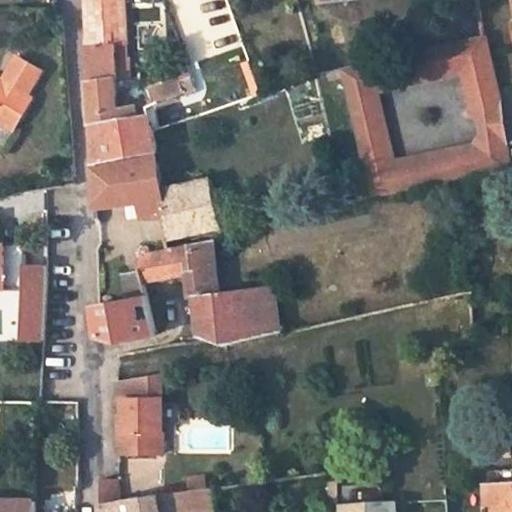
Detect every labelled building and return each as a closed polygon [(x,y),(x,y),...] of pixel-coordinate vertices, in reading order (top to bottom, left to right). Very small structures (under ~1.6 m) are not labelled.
[(82,127),(86,127),(143,121),(142,113),(188,96),(183,80),(138,96),(140,105),(129,110),(111,113),(107,84),(110,84),(109,60),(120,62),(115,0),(77,0),(79,50),(82,127)] [(510,169),(506,140),(480,145),(393,162),(376,91),(462,73),(473,112),(501,107),(484,36),(342,68),(371,199),(468,179),(510,169)] [(0,126),(14,134),(33,100),(31,99),(43,75),(17,61),(5,85),(2,84),(0,84),(0,126)] [(480,145),(473,112),(462,73),(376,91),(393,162),(480,145)] [(480,145),(506,140),(501,107),(473,112),(480,145)] [(145,121),(143,121),(86,127),(89,168),(150,160),(147,139),(145,121)] [(138,225),(159,220),(167,247),(217,231),(205,186),(155,199),(151,166),(89,173),(89,177),(91,213),(93,212),(136,202),(138,225)] [(19,260),(17,341),(45,342),(47,263),(21,262),(21,243),(0,242),(0,289),(4,290),(4,260),(19,260)] [(163,256),(148,258),(149,263),(142,264),(145,283),(184,274),(188,297),(195,296),(199,335),(224,342),(275,331),(268,287),(215,300),(210,246),(163,256)] [(112,344),(152,337),(147,299),(92,305),(96,338),(112,344)] [(116,456),(154,455),(154,433),(161,433),(160,376),(114,384),(115,402),(119,402),(119,433),(116,433),(116,456)] [(32,467),(31,479),(48,478),(48,466),(32,467)] [(330,469),(311,473),(313,483),(330,480),(330,469)] [(511,511),(511,480),(488,483),(487,477),(479,479),(483,511),(511,511)] [(313,483),(317,506),(331,504),(330,480),(313,483)] [(95,481),(96,509),(122,504),(117,481),(95,481)] [(179,481),(161,484),(164,497),(181,495),(179,481)] [(391,511),(391,506),(381,506),(378,492),(373,483),(338,488),(338,511),(391,511)] [(190,511),(188,493),(181,495),(164,497),(122,504),(96,509),(96,511),(190,511)] [(28,511),(30,499),(0,499),(0,511),(28,511)]
